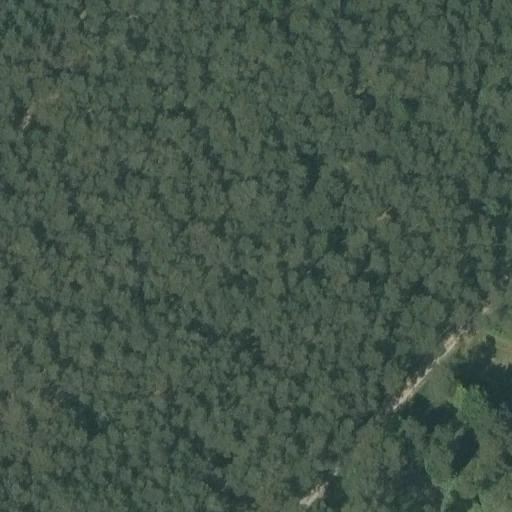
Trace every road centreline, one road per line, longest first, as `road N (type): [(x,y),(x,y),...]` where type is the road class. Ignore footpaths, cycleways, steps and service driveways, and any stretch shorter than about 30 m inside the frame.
road 1 (track): [(221,511),(181,446),(136,427),(0,405)]
road 2 (track): [(0,160),(174,0)]
